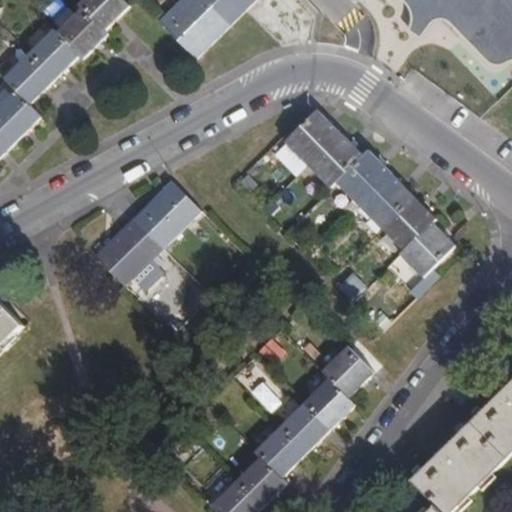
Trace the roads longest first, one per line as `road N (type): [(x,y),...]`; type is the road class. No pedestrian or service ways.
road 1 (residential): [(0,233),(270,84),(322,72),(371,93),(511,200)]
road 2 (residential): [(337,511),(339,482),(511,265)]
